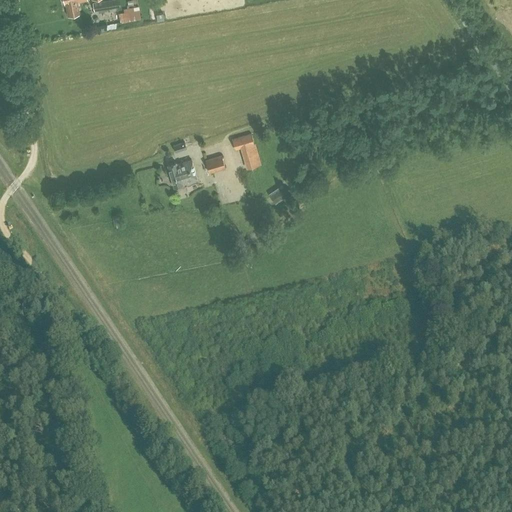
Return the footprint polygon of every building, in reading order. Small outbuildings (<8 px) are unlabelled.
[(82,0),(64,0),(65,3),(66,3),(68,15),(80,12),(77,1),(82,0)] [(94,10),(121,6),(119,0),(103,0),(93,2),(94,10)] [(142,11),(123,13),(124,22),(143,20),(142,11)] [(156,13),(157,21),(165,19),(163,12),(156,13)] [(109,32),(122,30),(121,23),(108,25),(109,32)] [(235,148),(241,146),(248,170),(260,166),(254,143),(251,132),(232,138),(235,148)] [(173,144),(175,151),(187,147),(184,140),(173,144)] [(226,167),(222,154),(205,159),(209,171),(226,167)] [(344,156),(347,163),(353,161),(350,154),(345,156),(344,156)] [(183,183),(183,182),(197,178),(191,158),(177,163),(176,161),(168,163),(174,185),(183,183)] [(289,193),(283,183),(268,193),(275,203),(289,193)] [(297,202),(308,196),(302,187),(292,193),(297,202)]
